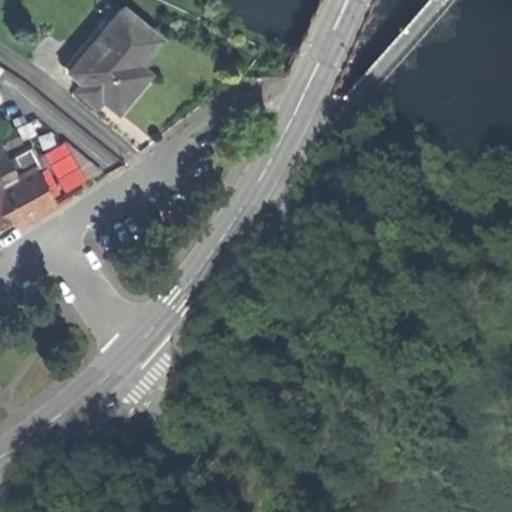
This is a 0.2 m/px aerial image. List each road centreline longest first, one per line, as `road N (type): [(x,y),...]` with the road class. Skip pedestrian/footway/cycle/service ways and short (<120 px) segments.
road 1 (secondary): [(129,362),(239,216),(344,0)]
road 2 (unknown): [(0,49),(150,174)]
road 3 (secondary): [(0,456),(129,362)]
road 4 (residential): [(129,362),(55,238)]
road 5 (residential): [(55,238),(173,160)]
